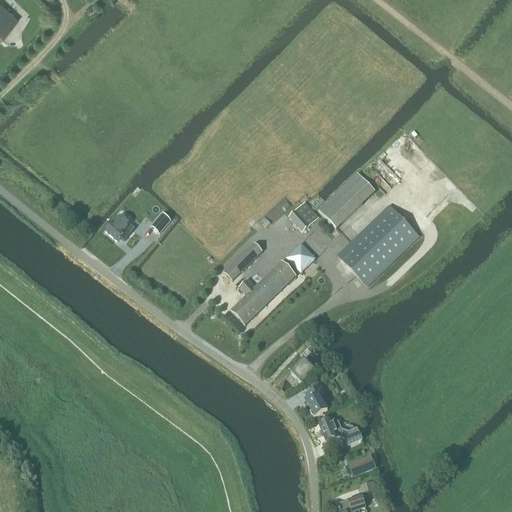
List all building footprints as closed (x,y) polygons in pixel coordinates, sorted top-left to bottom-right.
[(0,38),(18,20),(0,2),(0,38)] [(357,175),(328,203),(318,212),(336,230),(375,193),(357,175)] [(302,205),(287,218),(301,232),(316,219),(302,205)] [(367,288),(419,238),(389,207),(337,257),(367,288)] [(162,216),(151,229),(159,236),(171,223),(162,216)] [(113,225),(105,233),(117,243),(121,239),(124,242),(134,230),(119,217),(113,225)] [(232,282),(261,253),(253,245),(224,274),(232,282)] [(244,326),(295,278),(281,263),(255,289),(247,281),(239,289),(247,297),(231,312),(244,326)] [(302,385),(316,372),(304,361),(291,374),(302,385)] [(315,417),(327,411),(321,398),(325,396),(321,388),(308,394),(311,400),(307,402),(315,417)] [(320,425),(319,425),(326,443),(326,442),(338,438),(345,441),(348,448),(362,442),(360,435),(359,436),(357,431),(349,434),(341,431),(339,424),(332,420),(320,425)] [(372,484),(360,488),(363,498),(375,494),(372,484)] [(340,511),(359,511),(366,510),(362,498),(347,503),(339,506),(340,511)]
